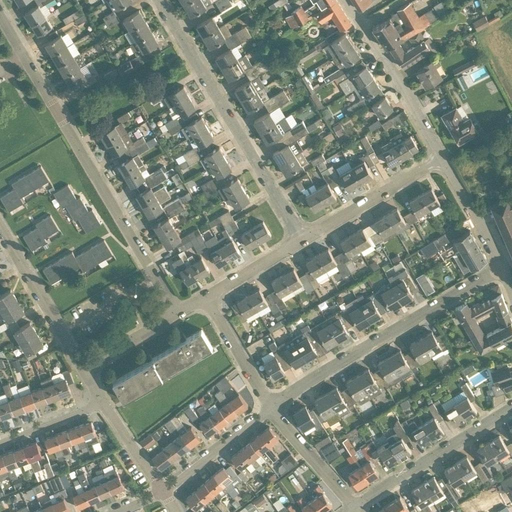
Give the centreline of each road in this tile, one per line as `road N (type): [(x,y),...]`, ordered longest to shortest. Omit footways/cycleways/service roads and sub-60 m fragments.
road 1 (residential): [(176,312),(0,14)]
road 2 (residential): [(300,239),(159,0)]
road 3 (residential): [(271,407),(499,269)]
road 4 (residential): [(353,508),(511,408)]
road 5 (residential): [(441,159),(343,0)]
road 6 (residential): [(82,367),(0,227)]
road 7 (residential): [(300,239),(441,159)]
road 8 (residential): [(163,490),(271,407)]
road 9 (residential): [(353,508),(271,407)]
road 10 (residential): [(271,407),(204,298)]
road 11 (residential): [(499,269),(441,159)]
